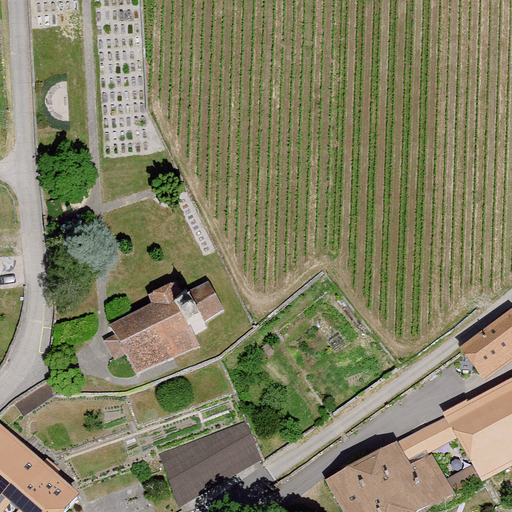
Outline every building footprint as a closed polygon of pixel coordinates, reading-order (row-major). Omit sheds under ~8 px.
[(155,304),(112,327),(116,336),(106,341),(115,358),(125,353),(137,374),(191,346),(183,330),(221,310),(208,285),(181,299),(174,285),(151,297),(155,304)] [(511,314),(509,311),(457,352),(483,384),(511,361),(511,314)] [(23,412),(54,393),(45,379),(14,398),(23,412)] [(446,418),(397,444),(407,463),(454,439),(468,466),(472,463),(483,484),(511,468),(511,380),(505,384),(503,381),(443,412),(446,418)] [(160,455),(177,506),(264,456),(245,423),(160,455)] [(0,428),(0,511),(62,511),(77,497),(0,428)] [(407,463),(397,444),(326,480),(342,511),(415,511),(451,494),(431,456),(409,467),(407,463)]
